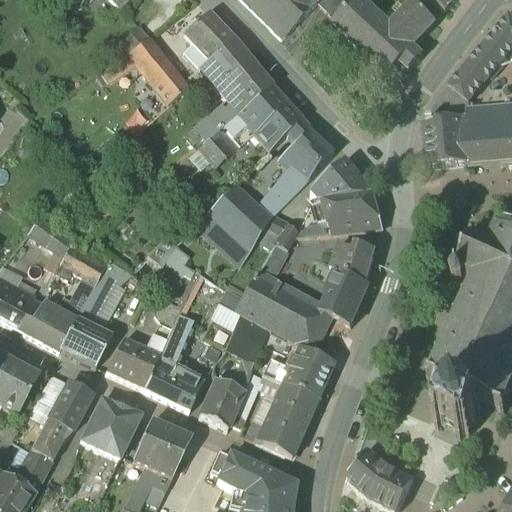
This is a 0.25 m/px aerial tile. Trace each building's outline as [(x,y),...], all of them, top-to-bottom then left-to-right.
[(93,0),(101,0),(118,18),(136,2),(134,0),(67,0),(79,13),(93,0)] [(247,0),(240,7),(280,46),(307,19),(289,0),(247,0)] [(289,0),(307,19),(317,9),(317,10),(327,0),(289,0)] [(327,0),(317,10),(325,17),(342,1),(340,0),(327,0)] [(427,0),(445,17),(461,0),(427,0)] [(350,9),(342,2),(325,18),(334,26),(350,9)] [(400,69),(408,77),(422,62),(411,52),(435,28),(413,7),(405,15),(403,13),(393,23),(395,25),(389,31),(357,2),(350,9),(334,26),(331,29),(369,65),(378,55),(397,73),(400,69)] [(494,35),(505,44),(511,35),(511,21),(508,18),(494,35)] [(182,42),(191,51),(207,69),(232,47),(207,21),(182,42)] [(119,51),(128,60),(147,47),(137,35),(119,51)] [(494,35),(448,90),(468,107),(498,71),(511,53),(511,50),(505,44),(494,35)] [(169,110),(186,96),(182,90),(147,46),(147,47),(128,60),(125,62),(133,71),(166,113),(169,110)] [(245,64),(232,47),(207,69),(198,77),(214,96),(224,87),(221,83),(245,64)] [(198,77),(207,69),(191,51),(181,61),(196,78),(198,77)] [(511,53),(498,71),(511,66),(511,53)] [(378,55),(369,65),(388,82),(397,73),(378,55)] [(104,91),(133,71),(125,62),(98,81),(104,91)] [(270,95),(245,64),(221,83),(224,87),(214,96),(229,114),(236,124),(271,96),(270,95)] [(437,103),(422,130),(463,126),(468,126),(468,118),(468,108),(468,107),(448,90),(437,103)] [(468,118),(468,126),(488,123),(489,137),(511,134),(511,93),(511,92),(509,91),(507,91),(505,91),(503,93),(502,95),(490,96),(482,107),(478,112),(478,117),(468,118)] [(292,119),(271,96),(236,124),(235,125),(251,143),(259,151),(292,119)] [(482,107),(468,108),(468,118),(478,117),(478,112),(482,107)] [(235,125),(236,124),(229,114),(222,120),(219,117),(194,138),(205,150),(235,125)] [(300,128),(292,119),(259,151),(267,160),(285,142),(300,128)] [(511,134),(489,137),(488,123),(468,126),(463,126),(466,169),(468,169),(511,164),(511,134)] [(235,125),(205,150),(197,157),(209,170),(213,175),(251,143),(235,125)] [(466,169),(463,126),(422,130),(426,173),(466,169)] [(300,127),(300,128),(285,142),(294,150),(309,135),(300,127)] [(335,158),(309,135),(294,150),(278,166),(289,176),(304,189),(335,158)] [(209,170),(197,157),(186,166),(198,179),(209,170)] [(511,164),(468,169),(468,173),(488,171),(488,173),(502,171),(502,170),(511,168),(511,164)] [(312,197),(322,207),(371,198),(365,191),(345,166),(312,197)] [(204,223),(247,261),(255,249),(271,223),(304,189),(289,176),(257,214),(234,193),(204,223)] [(63,194),(72,201),(84,186),(76,179),(63,194)] [(322,207),(332,241),(380,234),(371,198),(322,207)] [(27,239),(45,252),(56,235),(41,222),(27,239)] [(237,276),(247,261),(204,223),(191,234),(237,276)] [(272,253),(285,258),(296,240),(285,230),(271,223),(255,249),(270,257),(272,253)] [(457,444),(460,445),(462,441),(464,442),(465,440),(469,442),(470,439),(466,437),(468,433),(470,434),(474,432),(476,427),(475,423),(473,422),(475,418),(479,420),(480,417),(476,415),(479,409),(482,408),(499,415),(500,420),(504,418),(502,414),(510,395),(511,395),(511,233),(506,231),(501,235),(499,235),(497,230),(494,233),(496,236),(488,252),(474,246),(472,241),(468,242),(470,247),(466,257),(459,255),(460,254),(458,254),(454,263),(456,263),(462,266),(457,276),(453,277),(450,282),(452,287),(457,289),(461,288),(471,292),(467,301),(462,299),(460,302),(465,304),(458,321),(453,319),(452,322),(456,324),(449,340),(444,338),(443,341),(447,343),(440,360),(436,358),(434,361),(439,363),(430,382),(426,383),(427,387),(432,385),(448,393),(450,396),(447,402),(443,400),(441,403),(445,405),(437,424),(433,422),(431,425),(435,427),(435,429),(436,430),(435,434),(438,436),(440,431),(458,440),(457,444)] [(73,247),(56,235),(45,252),(53,257),(63,264),(73,247)] [(145,263),(160,276),(163,271),(173,253),(164,244),(145,263)] [(63,264),(59,271),(71,278),(93,292),(107,267),(73,247),(63,264)] [(330,276),(334,277),(365,289),(375,255),(354,249),(353,255),(336,251),(330,276)] [(187,265),(173,253),(163,271),(189,286),(193,279),(183,272),(187,265)] [(270,257),(269,259),(281,265),(285,258),(272,253),(270,257)] [(59,271),(63,264),(53,257),(41,275),(52,282),(54,280),(59,271)] [(269,288),(281,265),(269,259),(256,281),(269,288)] [(107,267),(93,292),(90,298),(79,318),(92,324),(112,288),(117,290),(129,280),(107,267)] [(66,286),(71,278),(59,271),(54,280),(66,286)] [(0,272),(0,285),(14,292),(21,282),(0,272)] [(368,291),(365,289),(334,277),(324,299),(320,297),(316,305),(320,307),(317,314),(316,317),(331,324),(343,329),(350,332),(368,291)] [(297,354),(312,362),(331,324),(316,317),(317,314),(269,288),(256,281),(254,280),(242,301),(238,308),(232,319),(238,322),(266,337),(297,354)] [(176,323),(184,327),(205,286),(197,281),(176,323)] [(0,310),(14,292),(0,285),(0,310)] [(92,324),(103,330),(124,294),(117,290),(112,288),(92,324)] [(223,298),(224,299),(238,308),(242,301),(227,291),(223,298)] [(0,310),(0,328),(10,334),(33,303),(14,292),(0,310)] [(75,297),(63,319),(75,326),(79,318),(90,298),(83,294),(79,299),(75,297)] [(232,319),(238,308),(224,299),(217,311),(232,319)] [(39,306),(33,303),(10,334),(22,340),(42,308),(39,306)] [(151,345),(163,351),(174,326),(180,314),(160,305),(153,321),(159,329),(151,345)] [(58,358),(75,326),(63,319),(42,308),(22,340),(57,359),(58,359),(58,358)] [(232,319),(217,311),(209,327),(231,339),(238,322),(232,319)] [(79,318),(75,326),(100,338),(103,330),(92,324),(79,318)] [(230,341),(259,353),(266,337),(238,322),(231,339),(230,341)] [(172,371),(172,370),(175,364),(181,361),(194,332),(184,327),(176,323),(174,326),(163,351),(159,362),(158,363),(172,371)] [(111,343),(100,338),(75,326),(58,358),(93,374),(111,343)] [(242,363),(253,368),(259,353),(230,341),(223,356),(242,363)] [(104,379),(142,396),(158,363),(159,362),(146,356),(122,345),(104,379)] [(151,345),(146,356),(159,362),(163,351),(151,345)] [(260,383),(280,392),(316,408),(332,370),(327,368),(312,362),(297,354),(291,365),(288,363),(283,373),(268,366),(260,383)] [(176,372),(181,361),(175,364),(172,370),(176,372)] [(0,412),(15,422),(37,384),(0,363),(0,412)] [(202,386),(176,372),(172,370),(172,371),(158,363),(142,396),(150,399),(187,418),(202,386)] [(242,363),(230,393),(218,388),(215,387),(197,423),(225,437),(226,436),(228,430),(242,398),(241,398),(248,378),(253,368),(242,363)] [(228,430),(238,434),(256,396),(275,404),(280,392),(260,383),(248,378),(241,398),(242,398),(228,430)] [(35,406),(52,416),(66,390),(50,381),(35,406)] [(52,416),(46,427),(67,438),(70,440),(90,402),(67,389),(66,390),(52,416)] [(275,404),(261,433),(254,449),(282,463),(293,458),(316,408),(280,392),(275,404)] [(52,416),(35,406),(24,423),(43,433),(46,427),(52,416)] [(78,449),(118,467),(139,422),(100,406),(78,449)] [(61,449),(67,438),(46,427),(43,433),(29,458),(50,469),(50,468),(61,449)] [(156,481),(170,487),(190,445),(149,427),(130,469),(146,476),(156,481)] [(389,475),(412,486),(419,472),(381,453),(388,439),(365,427),(354,457),(361,463),(362,463),(374,462),(389,475)] [(243,444),(254,449),(261,433),(251,428),(243,444)] [(0,439),(0,462),(17,436),(10,431),(4,440),(0,438),(0,439)] [(29,458),(19,452),(8,470),(18,477),(29,458)] [(0,511),(24,511),(38,491),(50,469),(29,458),(18,477),(10,489),(1,483),(0,485),(0,511)] [(290,511),(293,491),(228,461),(215,489),(228,496),(242,501),(239,511),(290,511)] [(367,506),(378,511),(399,511),(412,486),(389,475),(374,462),(362,463),(361,463),(345,482),(344,486),(367,506)] [(124,511),(140,511),(156,481),(146,476),(143,483),(137,487),(124,511)] [(511,511),(511,498),(503,511),(511,511)]
